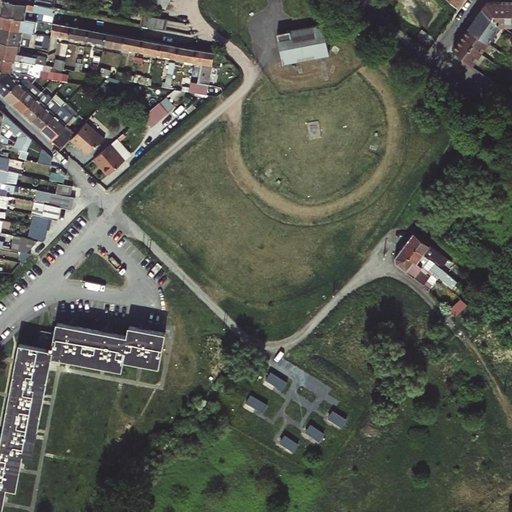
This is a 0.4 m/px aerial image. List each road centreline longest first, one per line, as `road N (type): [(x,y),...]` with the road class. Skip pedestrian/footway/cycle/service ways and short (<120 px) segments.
road 1 (residential): [(0,103),(249,340),(279,348),(295,343),(377,255)]
road 2 (residential): [(365,0),(406,45),(442,43),(476,0)]
road 3 (residential): [(377,255),(475,351)]
